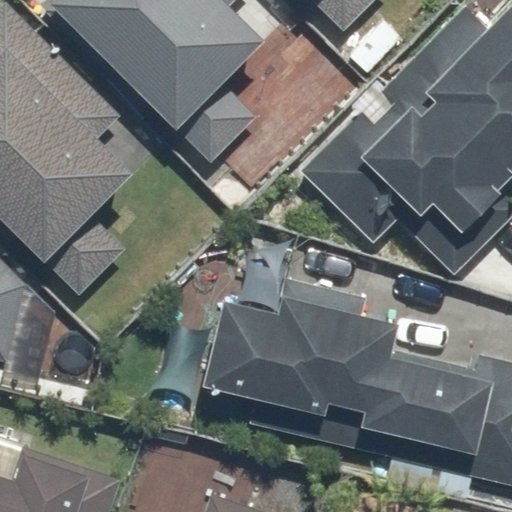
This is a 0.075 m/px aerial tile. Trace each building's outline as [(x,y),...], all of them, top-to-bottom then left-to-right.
[(0,213),(78,290),(124,244),(89,210),(131,168),(98,134),(119,113),(5,0),(3,0),(0,3),(0,213)] [(44,0),(41,4),(109,72),(116,65),(174,123),(262,34),(230,4),(234,0),(44,0)] [(360,106),(299,168),(372,239),(396,214),(452,269),(511,207),(511,199),(497,184),(511,169),(511,0),(505,0),(483,23),(462,3),(383,84),(395,96),(373,119),(360,106)] [(408,42),(379,13),(339,52),(368,81),(408,42)] [(26,281),(0,255),(0,358),(7,360),(26,281)] [(255,393),(249,418),(511,482),(511,359),(477,351),(473,366),(423,353),(422,357),(389,349),(396,318),(360,309),(364,295),(284,276),(276,308),(222,295),(201,380),(255,393)] [(0,511),(109,511),(120,478),(21,445),(12,474),(0,469),(0,511)] [(280,511),(211,490),(204,511),(280,511)]
